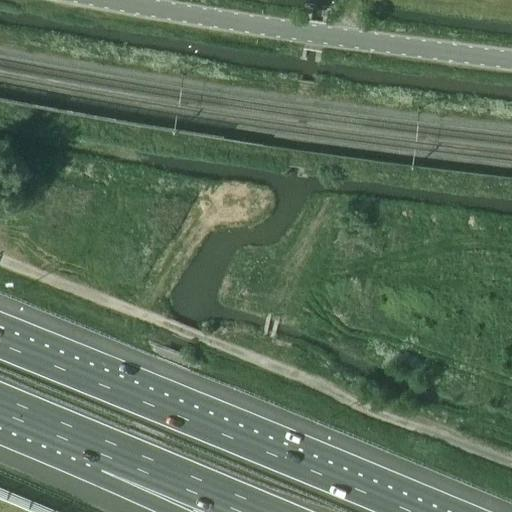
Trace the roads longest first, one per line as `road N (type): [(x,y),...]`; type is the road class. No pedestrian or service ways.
road 1 (motorway): [(409,511),(0,345)]
road 2 (tertiary): [(511,58),(117,0)]
road 3 (motorway): [(107,450),(252,511)]
road 4 (motorway): [(107,450),(212,511)]
